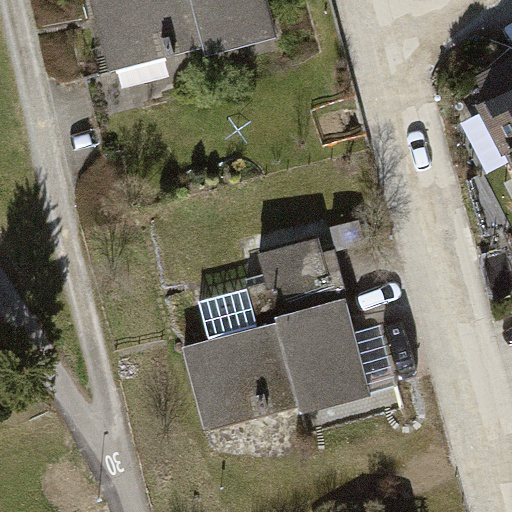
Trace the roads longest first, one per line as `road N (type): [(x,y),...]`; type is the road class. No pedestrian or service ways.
road 1 (residential): [(391,68),(509,511)]
road 2 (track): [(7,0),(114,445)]
road 3 (track): [(0,292),(73,414),(114,445)]
